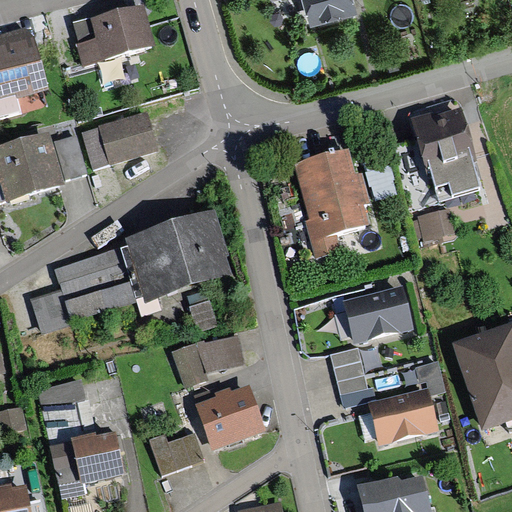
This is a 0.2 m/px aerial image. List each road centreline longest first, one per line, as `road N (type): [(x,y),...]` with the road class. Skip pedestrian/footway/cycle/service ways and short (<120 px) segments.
road 1 (residential): [(232,134),(297,443)]
road 2 (residential): [(511,59),(232,134)]
road 3 (residential): [(0,281),(232,134)]
road 4 (residential): [(194,0),(232,134)]
road 5 (residential): [(297,443),(193,511)]
